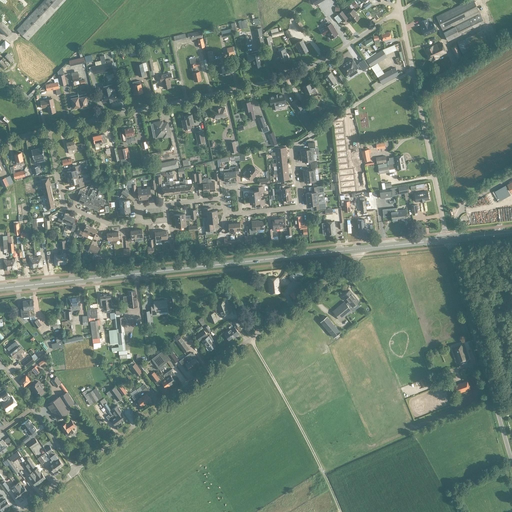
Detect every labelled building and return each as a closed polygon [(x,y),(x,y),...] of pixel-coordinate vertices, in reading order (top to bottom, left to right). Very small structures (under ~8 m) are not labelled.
[(43,0),(16,29),(28,40),(65,0),(43,0)] [(480,13),(473,0),(468,0),(436,16),(443,31),(480,13)] [(360,17),(353,9),(347,14),(353,22),(360,17)] [(342,11),(337,14),(341,20),(343,22),(348,18),(342,11)] [(448,41),(459,35),(485,23),(480,14),(455,26),(443,32),(448,41)] [(338,17),(336,20),(342,27),(345,25),(338,17)] [(436,31),(432,22),(428,24),(426,19),(421,22),(423,26),(421,27),(425,36),(436,31)] [(0,20),(0,29),(6,36),(11,31),(0,20)] [(300,21),(296,24),(302,32),(306,29),(300,21)] [(330,38),(332,37),(333,37),(333,38),(336,36),(336,35),(338,33),(331,23),(320,30),(323,35),(327,32),(330,38)] [(254,29),(257,44),(264,43),(261,27),(254,29)] [(222,31),(221,31),(222,36),(223,38),(226,37),(225,35),(231,34),(230,29),(227,30),(222,31)] [(488,43),(482,30),(457,42),(464,56),(488,43)] [(381,33),(381,34),(379,34),(380,38),(382,38),(383,40),(391,38),(390,31),(381,33)] [(196,54),(204,52),(200,33),(191,35),(196,54)] [(265,37),(264,37),(268,52),(273,51),(270,36),(265,37)] [(367,47),(373,43),(371,38),(364,42),(367,47)] [(300,54),(308,50),(302,40),(295,43),(300,54)] [(6,42),(0,48),(0,52),(3,55),(11,47),(6,42)] [(433,46),(433,45),(426,49),(425,49),(431,61),(432,60),(432,61),(439,57),(447,53),(441,42),(433,46)] [(463,57),(456,43),(451,46),(450,47),(457,59),(458,60),(463,57)] [(228,56),(235,54),(233,46),(226,48),(228,56)] [(154,70),(150,54),(149,47),(144,48),(146,55),(149,71),(154,70)] [(385,51),(388,57),(398,52),(395,47),(385,51)] [(281,61),(288,59),(285,48),(277,51),(278,53),(273,55),(275,60),(280,58),(281,61)] [(387,56),(382,49),(366,60),(371,67),(387,56)] [(251,52),(252,55),(253,60),(255,67),(261,66),(259,59),(258,51),(251,52)] [(7,52),(4,55),(5,56),(4,57),(10,63),(14,59),(8,53),(7,52)] [(96,66),(92,66),(93,72),(98,71),(97,70),(102,69),(103,70),(107,69),(107,68),(112,67),(112,66),(112,63),(111,62),(106,63),(104,55),(100,56),(101,60),(102,64),(96,66)] [(85,62),(84,57),(69,60),(70,66),(85,62)] [(346,75),(358,67),(359,66),(363,71),(369,67),(364,60),(358,64),(357,65),(352,59),(340,67),(346,75)] [(142,63),(136,64),(139,77),(145,75),(142,63)] [(229,67),(228,64),(221,66),(223,75),(230,73),(229,67)] [(62,67),(58,72),(59,77),(59,78),(60,85),(66,84),(62,67)] [(190,72),(192,81),(196,80),(196,81),(200,80),(200,79),(204,78),(202,69),(201,67),(190,70),(190,72)] [(399,75),(395,67),(377,76),(382,84),(399,75)] [(73,81),(80,79),(78,71),(71,72),(73,81)] [(325,76),(330,85),(332,87),(338,83),(336,81),(339,79),(342,83),(345,81),(341,74),(335,78),(331,72),(325,76)] [(168,87),(165,74),(160,75),(161,81),(163,81),(164,88),(168,87)] [(55,82),(45,84),(46,86),(47,90),(47,91),(55,89),(57,95),(62,94),(61,92),(60,85),(59,78),(58,78),(54,79),(55,82)] [(143,93),(141,84),(140,80),(133,82),(135,94),(143,93)] [(373,87),(376,91),(383,87),(381,82),(373,87)] [(313,85),(311,86),(309,83),(303,86),(307,95),(309,94),(308,92),(312,91),(313,93),(316,91),(313,85)] [(106,85),(110,101),(112,100),(117,99),(115,91),(114,91),(112,84),(106,85)] [(110,101),(106,85),(101,87),(102,94),(101,94),(102,102),(107,101),(107,102),(110,101)] [(78,94),(81,107),(88,106),(88,105),(87,100),(88,99),(87,93),(78,95),(78,94)] [(81,107),(78,94),(70,96),(71,102),(72,102),(73,107),(73,108),(80,106),(80,107),(81,107)] [(270,97),(271,105),(272,105),(273,108),(278,107),(277,104),(285,102),(283,94),(270,97)] [(47,107),(49,113),(56,112),(55,105),(54,105),(52,98),(40,101),(42,108),(47,107)] [(292,102),(298,111),(302,107),(297,99),(292,102)] [(250,119),(255,118),(252,104),(250,105),(250,101),(247,102),(246,101),(242,102),(243,108),(245,107),(245,111),(249,110),(250,119)] [(215,110),(211,111),(213,119),(226,116),(225,108),(220,109),(220,108),(215,109),(215,110)] [(191,114),(185,116),(185,119),(182,120),(184,129),(191,127),(190,123),(193,122),(191,114)] [(263,116),(258,118),(261,127),(263,132),(269,130),(267,125),(266,125),(265,123),(263,116)] [(153,123),(156,137),(162,135),(162,138),(170,136),(167,122),(163,123),(162,122),(160,123),(160,121),(153,123)] [(343,121),(333,122),(341,194),(356,192),(353,168),(348,169),(343,121)] [(124,133),(120,134),(122,140),(126,139),(135,137),(135,134),(133,127),(125,129),(126,133),(124,134),(124,133)] [(198,143),(204,142),(202,131),(195,132),(198,143)] [(273,145),(278,144),(274,132),(269,134),(273,145)] [(104,134),(101,134),(93,136),(96,149),(100,148),(100,144),(106,142),(104,134)] [(66,142),(68,150),(69,154),(73,153),(73,149),(76,148),(74,140),(66,142)] [(122,145),(117,146),(120,159),(121,159),(128,157),(126,147),(124,148),(122,148),(122,147),(122,145)] [(42,147),(32,150),(34,158),(44,156),(42,147)] [(361,151),(363,158),(364,161),(370,160),(369,153),(368,149),(361,151)] [(24,163),(23,160),(21,152),(14,154),(17,165),(24,163)] [(391,161),(388,161),(388,165),(405,162),(405,160),(406,160),(405,155),(404,156),(404,155),(394,157),(391,157),(391,161)] [(377,164),(386,162),(385,156),(376,157),(377,164)] [(177,160),(159,164),(161,171),(178,167),(177,160)] [(396,170),(406,169),(405,162),(388,165),(389,169),(396,168),(396,170)] [(68,178),(78,175),(77,173),(82,172),(80,165),(77,166),(76,164),(73,165),(73,166),(72,167),(73,170),(67,172),(67,173),(66,174),(67,176),(67,177),(68,177),(68,178)] [(245,175),(251,180),(259,170),(253,165),(245,175)] [(24,170),(15,172),(14,166),(10,167),(11,173),(13,173),(15,179),(25,176),(24,170)] [(229,167),(229,171),(230,171),(231,180),(237,180),(236,174),(239,173),(238,166),(229,167)] [(220,176),(224,175),(225,181),(231,180),(230,171),(229,171),(224,172),(224,168),(219,168),(220,176)] [(266,171),(267,178),(258,179),(259,185),(270,183),(269,178),(268,171),(266,171)] [(10,175),(6,177),(0,179),(0,181),(3,188),(13,182),(10,175)] [(76,186),(84,185),(83,177),(79,178),(78,175),(68,178),(68,179),(67,180),(68,182),(69,182),(70,184),(76,183),(76,186)] [(38,186),(50,184),(49,178),(40,180),(41,183),(37,184),(38,186)] [(281,194),(291,193),(290,187),(285,188),(285,185),(279,185),(279,189),(280,188),(281,194)] [(250,197),(260,196),(260,192),(263,192),(263,186),(255,187),(255,191),(249,191),(250,197)] [(307,199),(319,197),(318,192),(324,191),(323,186),(311,187),(312,190),(310,190),(311,192),(306,193),(307,199)] [(144,189),(145,199),(151,198),(153,197),(152,192),(150,192),(150,187),(147,187),(147,188),(144,189)] [(396,195),(395,187),(379,189),(380,198),(392,197),(392,196),(396,195)] [(145,199),(144,189),(141,189),(141,188),(138,188),(138,193),(138,195),(137,195),(137,199),(139,199),(145,199)] [(80,189),(78,195),(81,196),(78,201),(83,203),(87,195),(84,194),(85,191),(80,189)] [(51,190),(43,191),(44,195),(40,196),(40,198),(44,197),(53,195),(51,190)] [(123,190),(118,195),(121,197),(122,195),(126,198),(129,194),(128,194),(124,190),(123,190)] [(428,191),(414,194),(416,202),(420,201),(420,202),(425,201),(425,200),(429,199),(428,191)] [(92,197),(88,207),(91,208),(92,207),(93,207),(98,197),(97,196),(95,196),(96,193),(94,192),(93,193),(93,195),(92,197)] [(87,195),(83,203),(85,204),(85,205),(88,207),(92,197),(93,195),(93,193),(92,193),(91,194),(90,194),(89,196),(87,195)] [(291,193),(281,194),(282,200),(280,200),(281,203),(287,203),(286,200),(292,199),(291,193)] [(41,204),(54,201),(53,195),(44,197),(45,201),(41,202),(41,204)] [(260,196),(250,197),(250,203),(256,203),(257,209),(265,208),(264,199),(261,199),(260,196)] [(98,211),(99,210),(101,205),(103,206),(106,200),(98,197),(93,207),(95,208),(95,209),(98,211)] [(319,197),(307,199),(308,205),(312,204),(312,206),(313,206),(314,209),(326,208),(325,203),(319,203),(319,197)] [(350,201),(349,201),(349,199),(346,199),(340,199),(341,206),(344,205),(344,212),(351,211),(350,201)] [(120,206),(117,207),(117,210),(118,216),(124,215),(124,212),(129,212),(130,211),(130,205),(120,206)] [(207,217),(217,216),(217,210),(211,211),(210,208),(203,208),(204,214),(207,214),(207,217)] [(388,209),(383,210),(384,216),(389,216),(388,215),(391,214),(391,215),(392,216),(392,220),(393,220),(393,222),(397,221),(396,220),(398,220),(397,210),(397,208),(388,209)] [(186,219),(191,219),(192,219),(196,218),(195,209),(190,210),(191,215),(185,216),(185,213),(175,214),(175,215),(173,215),(174,220),(175,220),(186,219)] [(398,220),(407,219),(406,209),(397,210),(398,220)] [(67,224),(70,216),(65,214),(63,218),(59,216),(56,222),(60,224),(61,221),(67,224)] [(70,216),(67,224),(69,225),(69,227),(71,228),(70,230),(73,231),(76,225),(73,224),(76,218),(70,216)] [(207,220),(204,221),(205,223),(205,228),(206,234),(213,233),(212,227),(212,222),(214,222),(218,222),(217,216),(207,217),(206,217),(207,220)] [(302,216),(294,217),(295,227),(300,226),(300,228),(303,228),(303,234),(307,233),(306,228),(306,222),(302,222),(302,216)] [(283,218),(278,218),(279,228),(283,228),(284,230),(287,230),(288,235),(290,235),(292,235),(291,226),(286,227),(285,218),(283,218)] [(366,231),(365,219),(357,220),(358,231),(366,231)] [(252,221),(252,228),(249,229),(250,234),(256,234),(255,231),(258,230),(258,231),(259,232),(262,232),(264,230),(263,221),(257,221),(252,221)] [(326,223),(322,223),(323,235),(327,234),(327,235),(335,234),(334,221),(326,222),(326,223)] [(88,235),(92,227),(86,225),(84,230),(81,229),(78,236),(81,237),(82,235),(87,237),(88,235)] [(92,227),(88,235),(94,237),(97,229),(92,227)] [(161,231),(162,242),(164,242),(164,239),(168,239),(167,238),(169,237),(168,231),(167,231),(167,230),(161,231)] [(94,253),(97,246),(91,244),(88,251),(94,253)] [(309,280),(302,286),(306,290),(312,285),(309,280)] [(295,302),(303,296),(299,290),(291,297),(295,302)] [(343,295),(352,306),(359,301),(350,290),(343,295)] [(128,295),(123,296),(124,303),(129,303),(130,307),(137,306),(136,291),(128,292),(128,295)] [(110,293),(100,294),(101,300),(101,304),(102,304),(102,305),(104,305),(104,310),(110,309),(109,306),(111,306),(111,299),(110,293)] [(69,306),(71,306),(71,310),(81,309),(80,305),(80,297),(68,298),(69,306)] [(33,299),(27,300),(27,304),(29,304),(30,315),(30,316),(30,319),(36,328),(41,325),(37,319),(35,316),(34,309),(33,299)] [(30,316),(30,315),(29,304),(27,304),(27,300),(23,301),(24,308),(21,309),(22,317),(30,316)] [(167,314),(167,311),(166,300),(154,301),(155,306),(151,306),(152,315),(167,314)] [(216,303),(217,306),(215,307),(217,313),(219,312),(221,316),(230,313),(227,304),(226,304),(225,300),(216,303)] [(344,301),(332,311),(340,321),(352,310),(344,301)] [(269,311),(275,308),(272,302),(266,305),(269,311)] [(91,318),(98,317),(97,309),(95,309),(95,308),(91,308),(90,307),(87,307),(88,318),(91,318)] [(64,320),(72,319),(72,311),(63,311),(64,320)] [(214,312),(209,314),(208,311),(205,312),(206,316),(208,315),(212,324),(218,321),(214,312)] [(333,337),(340,332),(327,316),(320,322),(333,337)] [(116,317),(118,332),(124,332),(125,332),(124,324),(123,317),(120,317),(116,317)] [(58,325),(56,319),(48,321),(50,327),(52,326),(53,329),(58,328),(59,329),(61,328),(60,324),(59,320),(57,320),(58,324),(58,325)] [(95,320),(90,321),(92,338),(94,349),(100,348),(100,342),(98,325),(97,320),(95,320)] [(234,326),(224,333),(229,340),(234,336),(234,337),(239,333),(234,326)] [(118,343),(117,332),(117,331),(116,329),(109,330),(110,344),(111,344),(118,343)] [(210,335),(208,336),(204,330),(196,336),(199,340),(201,339),(202,340),(209,350),(215,346),(211,340),(213,339),(210,335)] [(65,344),(84,340),(83,335),(64,340),(65,344)] [(181,337),(176,341),(184,353),(189,349),(181,337)] [(61,338),(57,339),(57,342),(52,343),(53,349),(63,347),(61,338)] [(16,341),(7,348),(10,351),(9,352),(14,358),(17,356),(18,358),(19,358),(21,356),(22,355),(21,353),(24,351),(19,344),(16,341)] [(452,347),(457,363),(469,358),(463,343),(452,347)] [(155,356),(152,359),(159,368),(171,359),(169,356),(164,350),(158,354),(155,356)] [(168,354),(174,362),(178,359),(172,352),(168,354)] [(191,352),(186,355),(194,366),(199,363),(196,358),(197,357),(193,352),(192,354),(191,352)] [(186,355),(179,361),(185,368),(186,367),(187,366),(190,370),(194,366),(186,355)] [(30,356),(23,362),(26,367),(35,360),(31,356),(30,356)] [(49,360),(47,357),(38,363),(41,366),(49,360)] [(128,364),(136,376),(142,372),(133,360),(128,364)] [(193,373),(202,366),(200,364),(191,371),(193,373)] [(40,371),(35,365),(31,369),(36,374),(40,371)] [(164,376),(171,384),(175,381),(173,378),(176,376),(171,369),(166,373),(167,373),(164,376)] [(171,384),(164,376),(163,375),(161,376),(157,371),(155,373),(154,371),(150,375),(159,388),(164,385),(166,388),(171,384)] [(31,380),(26,375),(19,381),(24,387),(31,380)] [(56,376),(51,380),(56,387),(61,383),(56,376)] [(452,386),(455,395),(471,389),(468,380),(467,380),(452,385),(452,386)] [(44,392),(42,388),(43,388),(43,387),(39,381),(38,382),(31,386),(38,396),(44,392)] [(121,385),(118,388),(123,394),(126,392),(121,385)] [(96,387),(92,390),(91,387),(82,392),(84,395),(90,405),(102,397),(96,387)] [(115,387),(111,389),(114,393),(112,394),(116,399),(121,395),(115,387)] [(139,392),(142,396),(146,402),(151,399),(149,396),(152,394),(146,387),(139,392)] [(17,405),(12,397),(10,398),(5,390),(0,393),(5,401),(2,404),(7,411),(17,405)] [(67,391),(47,404),(57,420),(70,411),(67,407),(74,402),(67,391)] [(132,396),(138,404),(140,403),(142,406),(146,402),(142,396),(139,392),(138,391),(132,396)] [(104,398),(100,401),(107,412),(108,412),(110,415),(114,412),(112,410),(107,402),(104,398)] [(144,408),(154,402),(153,400),(142,406),(144,408)] [(115,413),(121,422),(126,418),(122,413),(123,412),(117,405),(112,410),(114,412),(114,413),(115,413)] [(115,413),(114,413),(110,417),(108,415),(106,416),(110,421),(112,420),(116,426),(121,422),(115,413)] [(22,425),(20,427),(23,430),(25,429),(29,435),(31,438),(37,433),(35,430),(36,430),(28,419),(21,425),(22,425)] [(66,423),(61,427),(67,436),(74,432),(72,429),(75,426),(71,420),(66,423)] [(31,449),(39,443),(35,438),(27,443),(31,449)] [(50,445),(45,449),(48,453),(53,450),(50,445)] [(13,461),(21,456),(18,452),(10,457),(13,461)] [(63,465),(59,459),(59,460),(55,455),(51,458),(52,460),(52,459),(58,468),(63,465)] [(15,474),(19,471),(9,458),(2,462),(6,467),(8,465),(15,474)] [(52,460),(50,461),(52,464),(49,466),(53,472),(58,468),(52,459),(52,460)] [(27,463),(24,466),(29,473),(32,470),(31,469),(29,464),(28,465),(27,463)] [(34,473),(41,482),(46,478),(41,472),(41,473),(37,468),(32,471),(34,473)] [(32,471),(28,474),(31,479),(31,480),(36,485),(41,482),(34,473),(32,471)] [(4,482),(1,485),(2,486),(4,489),(6,492),(10,489),(5,481),(4,482)] [(15,485),(23,495),(28,491),(23,485),(22,486),(19,482),(15,485)] [(23,495),(15,485),(11,488),(15,492),(13,493),(18,499),(23,495)] [(0,501),(5,508),(10,504),(4,496),(3,495),(0,497),(0,496),(0,501)]
